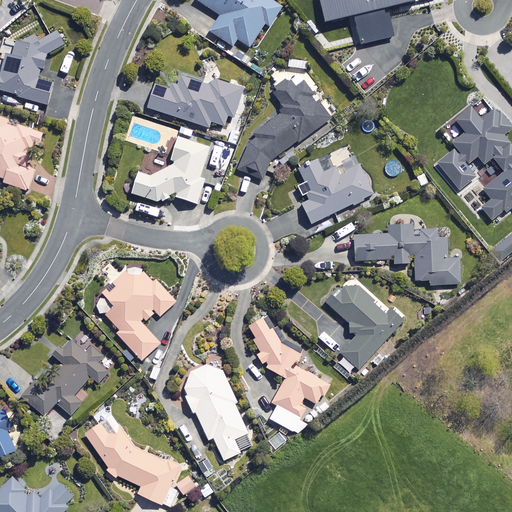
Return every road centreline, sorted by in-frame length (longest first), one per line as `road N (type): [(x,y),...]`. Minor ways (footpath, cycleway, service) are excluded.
road 1 (residential): [(127,17),(96,97),(72,213)]
road 2 (residential): [(208,246),(218,230),(236,223),(254,230),(264,246),(248,276),(231,279),(216,270)]
road 3 (residential): [(72,213),(208,246)]
road 4 (residential): [(72,213),(41,282),(0,325)]
